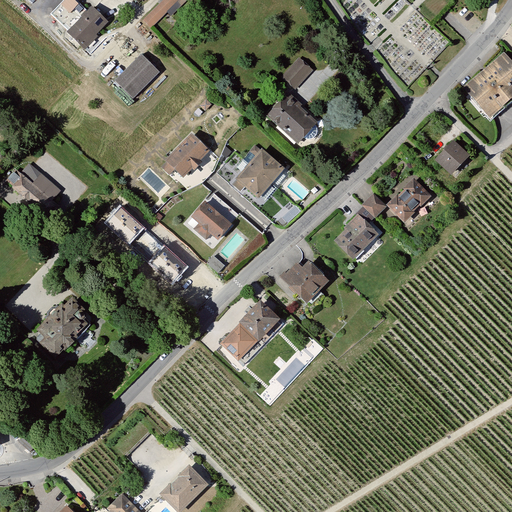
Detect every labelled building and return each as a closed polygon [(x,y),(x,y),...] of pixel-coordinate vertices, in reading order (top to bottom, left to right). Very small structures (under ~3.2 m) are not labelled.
[(84,9),(73,0),(63,0),(51,14),(68,28),(84,9)] [(195,0),(165,0),(144,22),(152,31),(181,0),(185,0),(191,5),(195,0)] [(111,23),(92,7),(68,35),(88,51),(111,23)] [(135,101),(161,74),(143,56),(116,83),(135,101)] [(511,106),(511,65),(507,59),(467,93),(493,123),(511,106)] [(314,74),(299,60),(283,78),(298,92),(314,74)] [(321,124),(289,96),(270,118),(302,146),(321,124)] [(210,154),(192,137),(167,164),(185,181),(210,154)] [(476,158),(457,142),(440,163),(458,179),(476,158)] [(264,152),(238,183),(262,203),(288,173),(264,152)] [(62,209),(22,178),(11,192),(50,224),(62,209)] [(436,202),(416,182),(390,209),(409,228),(436,202)] [(390,209),(376,195),(364,207),(379,220),(390,209)] [(234,229),(205,206),(192,222),(221,245),(234,229)] [(382,239),(360,218),(334,243),(356,265),(382,239)] [(181,261),(167,249),(154,264),(167,276),(181,261)] [(308,273),(299,264),(289,275),(285,272),(279,278),(308,306),(330,284),(313,268),(308,273)] [(100,324),(74,301),(39,341),(65,364),(100,324)] [(283,323),(265,304),(243,326),(262,345),(283,323)] [(257,346),(239,328),(223,345),(241,363),(257,346)] [(189,465),(160,492),(178,511),(181,511),(209,486),(189,465)] [(140,511),(122,494),(107,509),(110,511),(140,511)]
